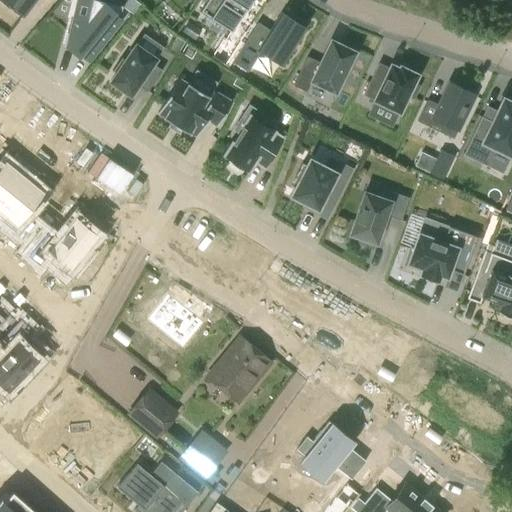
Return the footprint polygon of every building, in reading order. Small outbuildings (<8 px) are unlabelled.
[(0,0),(22,17),(34,1),(35,1),(35,0),(34,0),(0,0)] [(72,20),(65,46),(78,57),(79,56),(91,41),(100,48),(122,20),(119,18),(122,7),(96,0),(88,0),(82,22),(72,20)] [(133,0),(127,0),(122,7),(132,14),(140,4),(133,0)] [(207,0),(200,11),(231,31),(251,0),(207,0)] [(271,29),(270,30),(259,48),(257,50),(260,51),(281,65),(304,28),(300,25),(301,23),(287,14),(285,16),(281,13),(271,29)] [(216,53),(227,60),(240,38),(228,31),(216,53)] [(168,50),(177,55),(184,42),(175,37),(168,50)] [(335,93),(354,52),(330,40),(319,63),(306,57),(292,86),(306,92),(311,81),(335,93)] [(161,70),(151,64),(155,59),(135,45),(125,60),(121,57),(111,71),(115,74),(110,82),(130,95),(137,85),(147,92),(161,70)] [(251,53),(241,47),(232,62),(242,69),(251,53)] [(379,88),(368,82),(362,95),(398,113),(407,96),(412,98),(418,87),(412,84),(417,75),(399,67),(398,69),(390,65),(389,67),(385,76),(379,88)] [(187,84),(178,79),(157,113),(164,117),(163,118),(189,133),(189,132),(196,136),(206,119),(217,126),(231,102),(215,92),(211,98),(207,97),(208,96),(188,83),(187,84)] [(417,121),(453,139),(474,94),(449,82),(438,105),(427,100),(417,121)] [(507,101),(503,99),(492,122),(481,117),(462,155),(482,164),(491,146),(511,156),(511,154),(511,99),(508,98),(507,101)] [(264,166),(281,139),(272,133),(272,132),(249,117),(225,155),(231,158),(229,161),(241,168),(242,166),(248,169),(254,160),(264,166)] [(453,157),(440,151),(430,173),(442,179),(453,157)] [(329,211),(350,170),(339,164),(334,173),(309,161),(307,166),(301,163),(289,186),(295,189),(291,196),(305,204),(304,207),(315,213),(319,205),(329,211)] [(0,205),(24,177),(5,162),(0,168),(0,205)] [(24,177),(0,205),(0,209),(15,222),(9,230),(21,240),(35,223),(24,214),(42,192),(24,177)] [(375,243),(385,215),(400,221),(408,198),(383,189),(380,198),(364,192),(349,234),(359,237),(358,242),(371,246),(372,242),(375,243)] [(410,214),(400,243),(413,247),(412,250),(410,249),(404,265),(420,270),(418,274),(437,281),(440,275),(446,278),(449,270),(462,275),(476,237),(423,218),(410,214)] [(46,232),(32,249),(44,259),(50,251),(70,267),(96,236),(75,219),(57,241),(46,232)] [(486,243),(466,298),(479,303),(481,297),(483,293),(492,296),(491,300),(499,303),(496,311),(511,316),(511,245),(495,239),(493,246),(486,243)] [(167,292),(146,318),(182,347),(203,321),(190,311),(192,309),(191,308),(189,310),(182,304),(184,303),(183,302),(181,303),(167,292)] [(0,332),(10,322),(0,312),(0,332)] [(0,342),(9,351),(0,359),(0,382),(8,390),(36,361),(18,343),(25,336),(13,326),(0,339),(0,342)] [(237,402),(270,362),(239,337),(206,377),(237,402)] [(176,413),(148,390),(128,414),(156,437),(176,413)] [(321,482),(327,474),(334,465),(350,478),(365,461),(349,448),(353,442),(328,421),(312,441),(306,436),(296,448),(303,454),(297,462),(321,482)] [(211,469),(219,461),(194,440),(179,458),(204,478),(205,477),(211,483),(218,474),(211,469)] [(136,463),(116,487),(137,505),(133,509),(136,511),(181,511),(197,493),(173,472),(162,485),(136,463)] [(345,511),(359,495),(346,484),(322,511),(345,511)] [(384,511),(386,509),(389,511),(439,511),(405,485),(392,501),(379,491),(362,511),(384,511)] [(0,504),(0,511),(35,511),(12,491),(0,504)] [(226,511),(227,511),(215,503),(208,511),(226,511)]
